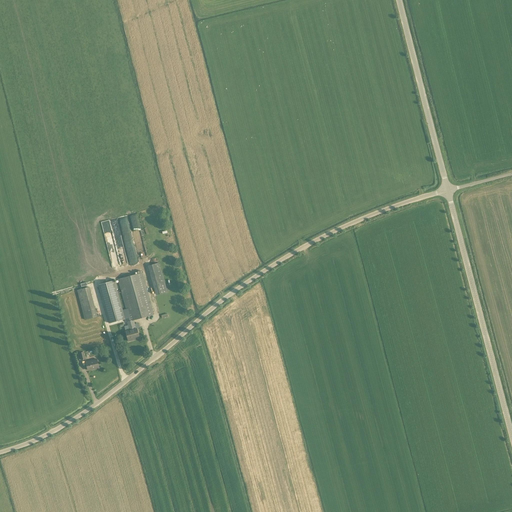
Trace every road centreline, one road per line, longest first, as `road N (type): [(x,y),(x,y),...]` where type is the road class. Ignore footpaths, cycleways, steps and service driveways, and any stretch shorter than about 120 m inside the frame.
road 1 (unclassified): [(0,454),(92,408),(230,294),(293,254),(447,190)]
road 2 (tertiary): [(511,435),(447,190)]
road 3 (tertiary): [(447,190),(399,0)]
